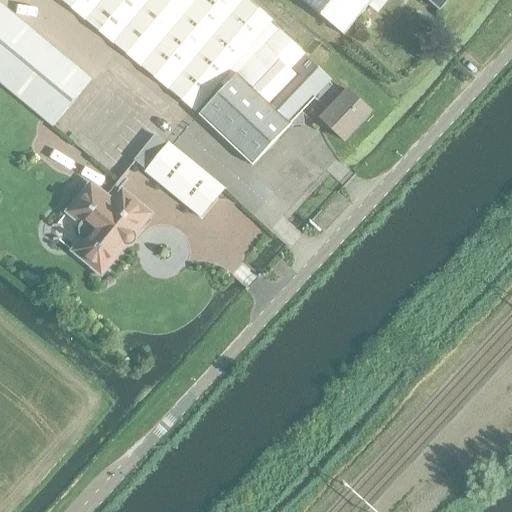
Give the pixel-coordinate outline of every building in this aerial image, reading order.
[(315,99),(330,83),(332,80),(279,30),(272,24),(274,21),(248,0),(59,0),(198,114),(253,166),(290,126),(303,125),(302,112),(315,99)] [(301,0),(344,35),(372,0),(301,0)] [(427,0),(439,10),(446,0),(427,0)] [(0,83),(50,125),(53,127),(92,79),(0,3),(0,83)] [(341,94),(330,83),(315,99),(326,110),(319,118),(344,142),(372,113),(347,89),(341,94)] [(146,173),(202,218),(225,190),(169,145),(168,146),(156,136),(135,161),(148,171),(146,173)] [(90,181),(63,213),(79,225),(80,225),(78,227),(77,228),(77,229),(76,230),(76,231),(76,232),(76,233),(76,234),(76,235),(77,236),(77,237),(78,237),(79,238),(81,240),(73,249),(81,255),(102,272),(124,244),(125,244),(125,245),(126,245),(127,245),(128,245),(129,245),(130,245),(131,245),(132,245),(132,244),(133,244),(133,243),(134,243),(134,242),(134,241),(135,241),(135,240),(135,239),(135,238),(135,237),(145,225),(154,214),(122,188),(112,199),(90,181)]
